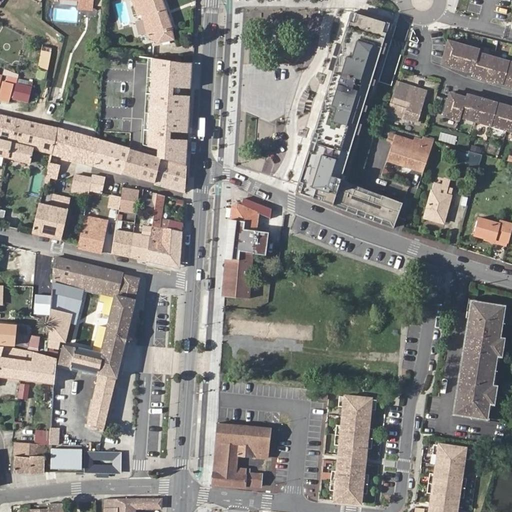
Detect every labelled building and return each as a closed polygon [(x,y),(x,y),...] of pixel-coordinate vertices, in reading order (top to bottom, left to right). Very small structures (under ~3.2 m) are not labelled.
[(68,0),(79,1),(79,9),(91,10),(91,0),(68,0)] [(132,0),(137,15),(142,14),(147,36),(157,43),(173,40),(170,31),(173,30),(161,0),(132,0)] [(392,24),(352,11),(296,192),(337,207),(339,203),(345,205),(351,188),(342,185),(392,24)] [(482,50),(450,41),(444,63),(454,66),(453,70),(465,74),(466,70),(476,72),(474,76),(484,79),(483,81),(495,84),(495,82),(511,86),(511,62),(481,54),(482,50)] [(42,47),(35,78),(46,80),(52,49),(42,47)] [(137,56),(101,53),(99,129),(130,132),(140,132),(191,134),(196,64),(137,56)] [(427,91),(397,82),(387,114),(417,123),(427,91)] [(13,85),(3,83),(0,95),(0,102),(8,104),(13,85)] [(15,83),(12,98),(27,102),(31,86),(15,83)] [(451,92),(444,113),(461,118),(462,114),(511,129),(511,104),(509,104),(509,106),(490,101),(490,99),(478,95),(478,98),(466,94),(466,98),(456,95),(456,94),(451,92)] [(0,156),(6,158),(14,119),(8,118),(0,115),(0,156)] [(26,122),(14,119),(6,158),(30,163),(33,149),(50,153),(56,130),(43,126),(26,122)] [(77,161),(93,165),(100,142),(96,141),(61,131),(56,130),(50,153),(63,157),(77,161)] [(160,159),(182,165),(184,151),(185,137),(148,133),(145,144),(137,142),(133,151),(143,154),(160,159)] [(388,162),(423,173),(434,139),(412,133),(410,138),(397,135),(388,162)] [(439,140),(456,142),(457,134),(440,133),(439,140)] [(100,142),(93,165),(122,174),(129,150),(100,142)] [(143,154),(133,151),(129,150),(122,174),(138,178),(143,154)] [(466,164),(479,167),(482,154),(470,151),(466,164)] [(138,178),(154,183),(160,159),(143,154),(138,178)] [(184,192),(186,166),(182,165),(160,159),(154,183),(184,192)] [(50,178),(57,180),(60,165),(48,162),(47,169),(45,177),(50,178)] [(73,177),(71,192),(88,195),(89,191),(91,178),(73,175),(73,177)] [(91,178),(89,191),(93,192),(100,193),(103,178),(92,175),(91,178)] [(424,217),(443,223),(451,195),(446,194),(448,188),(433,184),(424,217)] [(339,203),(337,207),(393,228),(401,207),(351,188),(345,205),(339,203)] [(120,197),(118,210),(136,213),(137,205),(139,191),(122,189),(120,197)] [(32,234),(60,240),(69,198),(53,194),(50,206),(39,203),(32,234)] [(180,269),(182,223),(169,220),(168,230),(158,228),(160,218),(164,196),(156,194),(154,207),(151,228),(145,261),(180,269)] [(120,197),(111,195),(108,209),(118,210),(120,197)] [(153,205),(154,198),(142,196),(141,204),(153,205)] [(184,207),(185,199),(176,198),(176,207),(184,207)] [(271,209),(243,199),(241,206),(238,205),(231,208),(222,297),(248,299),(251,274),(252,273),(254,254),(266,255),(268,231),(257,230),(258,214),(270,219),(271,209)] [(79,242),(78,247),(100,252),(107,220),(84,216),(83,221),(82,226),(79,242)] [(168,230),(169,220),(160,218),(158,228),(168,230)] [(474,234),(494,240),(495,237),(506,240),(511,223),(500,220),(499,224),(479,218),(474,234)] [(117,220),(111,253),(130,257),(133,234),(120,232),(122,221),(117,220)] [(133,234),(130,257),(145,261),(151,228),(143,227),(142,235),(133,234)] [(88,425),(104,428),(115,380),(116,378),(136,299),(135,299),(140,278),(53,257),(52,283),(63,286),(63,284),(98,293),(111,296),(110,302),(113,303),(101,354),(63,345),(63,342),(65,343),(75,299),(51,293),(51,296),(49,314),(49,317),(49,322),(47,351),(52,352),(53,348),(62,350),(58,364),(66,366),(98,375),(88,425)] [(34,313),(49,314),(51,296),(35,295),(34,313)] [(500,324),(502,308),(470,303),(464,344),(468,345),(467,351),(463,351),(457,391),(461,392),(460,399),(456,398),(454,415),(486,420),(487,409),(485,409),(485,404),(488,404),(492,405),(495,388),(490,388),(488,387),(489,382),(491,382),(494,362),(492,361),(492,356),(495,356),(499,357),(502,340),(497,340),(499,329),(496,329),(497,323),(500,324)] [(15,325),(0,323),(0,344),(22,347),(23,336),(15,334),(15,325)] [(0,376),(22,380),(25,361),(31,362),(33,353),(2,348),(0,353),(0,376)] [(25,361),(22,380),(53,384),(55,363),(55,359),(33,353),(31,362),(25,361)] [(64,384),(66,366),(58,364),(55,363),(53,384),(50,428),(58,429),(62,383),(64,384)] [(29,399),(31,384),(20,383),(19,398),(29,399)] [(326,401),(327,392),(318,391),(317,400),(326,401)] [(339,445),(338,454),(364,457),(365,447),(371,448),(372,428),(366,428),(368,409),(374,409),(375,399),(338,395),(337,405),(342,406),(340,425),(335,425),(333,444),(339,445)] [(271,459),(274,426),(219,421),(213,487),(263,491),(265,470),(239,468),(240,456),(271,459)] [(50,432),(49,445),(57,445),(58,429),(50,428),(50,432)] [(44,445),(49,445),(50,432),(37,431),(36,444),(44,445)] [(430,491),(428,501),(454,505),(456,495),(461,496),(464,476),(459,475),(461,457),(466,458),(468,447),(431,442),(429,453),(435,453),(432,471),(427,471),(424,490),(430,491)] [(32,475),(44,473),(44,456),(44,445),(36,444),(14,443),(13,473),(32,475)] [(51,449),(51,469),(82,469),(82,450),(51,449)] [(85,453),(85,473),(120,474),(120,453),(85,453)] [(338,454),(337,461),(363,463),(364,457),(338,454)] [(363,463),(337,461),(336,471),(331,470),(329,490),(335,490),(334,500),(359,503),(360,493),(367,493),(368,474),(362,473),(363,463)] [(269,491),(280,491),(280,482),(269,482),(269,491)] [(160,510),(161,498),(107,499),(106,507),(108,507),(107,511),(135,511),(136,509),(160,510)] [(428,501),(427,507),(453,511),(454,505),(428,501)] [(47,509),(30,510),(30,511),(63,511),(63,503),(47,504),(47,509)]
